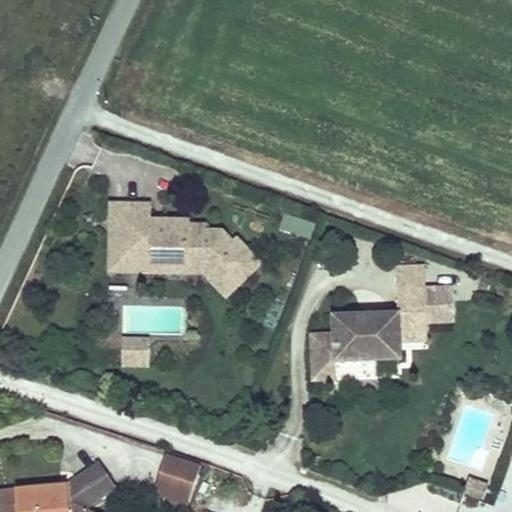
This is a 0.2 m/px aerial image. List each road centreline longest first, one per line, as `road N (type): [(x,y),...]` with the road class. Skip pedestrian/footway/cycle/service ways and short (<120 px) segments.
road 1 (unknown): [(72,128),(511,267)]
road 2 (residential): [(0,375),(382,508)]
road 3 (unclassified): [(128,0),(0,287)]
